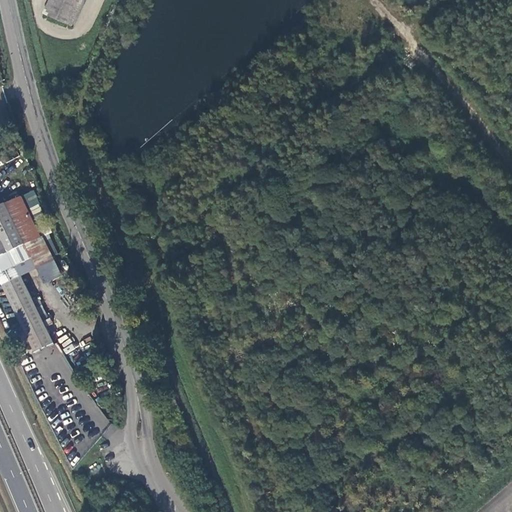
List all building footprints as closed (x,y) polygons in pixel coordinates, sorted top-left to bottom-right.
[(74,26),(85,0),(51,0),(46,14),(74,26)] [(33,215),(42,210),(32,190),(23,195),(33,215)] [(41,240),(23,200),(0,210),(0,277),(16,270),(24,267),(17,251),(41,240)] [(16,270),(19,277),(37,269),(44,285),(59,278),(41,240),(17,251),(24,267),(16,270)] [(0,277),(0,281),(4,290),(21,281),(19,277),(16,270),(0,277)] [(54,348),(21,281),(4,290),(36,357),(54,348)]
